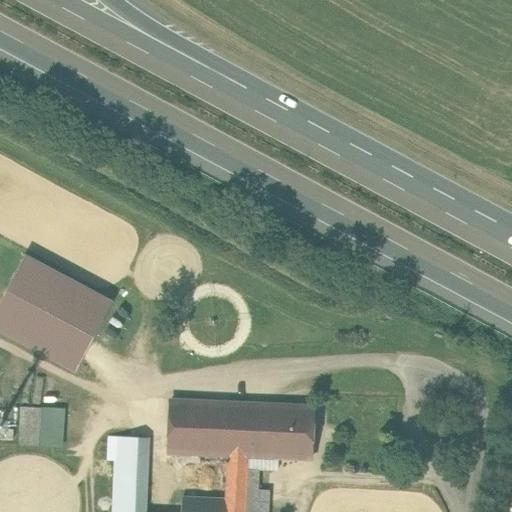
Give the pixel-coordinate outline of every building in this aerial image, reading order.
[(113,302),(25,254),(0,300),(0,332),(75,372),(113,302)] [(252,404),(170,401),(168,452),(228,454),(247,455),(250,455),(252,404)] [(314,407),(252,404),(250,455),(312,458),(314,407)] [(40,408),(22,407),(20,444),(39,445),(40,408)] [(61,409),(40,408),(39,445),(59,446),(61,409)] [(13,429),(1,429),(1,439),(13,439),(13,429)] [(148,438),(108,436),(107,457),(116,457),(116,456),(148,458),(148,438)] [(181,511),(145,511),(148,458),(116,456),(116,457),(113,511),(244,511),(246,489),(247,455),(228,454),(226,499),(182,497),(181,511)] [(267,511),(268,490),(246,489),(244,511),(267,511)]
